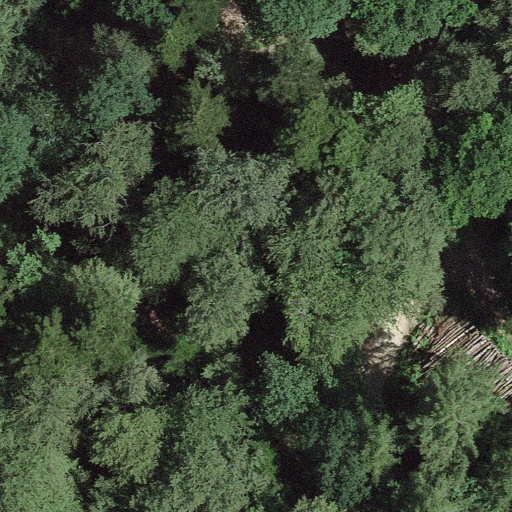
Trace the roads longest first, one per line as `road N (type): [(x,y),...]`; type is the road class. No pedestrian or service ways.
road 1 (track): [(465,36),(258,511)]
road 2 (track): [(488,0),(465,36),(454,163),(511,422)]
